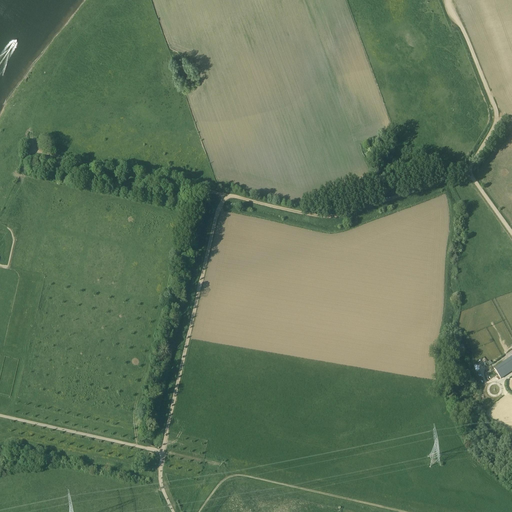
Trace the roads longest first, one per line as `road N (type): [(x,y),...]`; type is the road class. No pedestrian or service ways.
road 1 (track): [(35,149),(326,217),(464,170)]
road 2 (track): [(225,478),(217,465),(162,452),(226,195)]
road 3 (unclassified): [(173,511),(161,483),(162,452),(14,418)]
road 4 (track): [(464,170),(496,118),(450,0)]
road 5 (track): [(400,511),(253,477),(225,478)]
